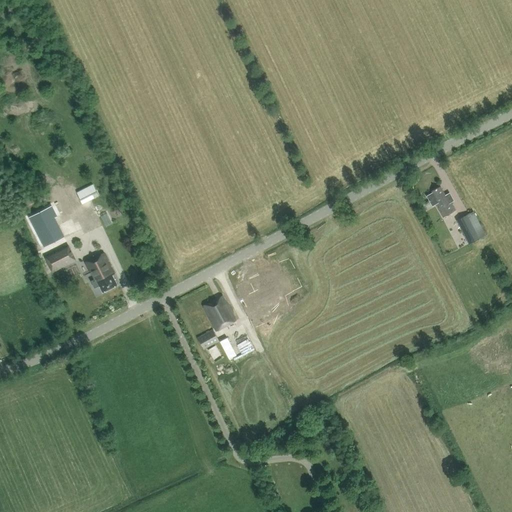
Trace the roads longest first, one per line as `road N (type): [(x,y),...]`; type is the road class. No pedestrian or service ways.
road 1 (tertiary): [(0,373),(81,342),(511,115)]
road 2 (track): [(323,501),(295,415),(214,270)]
